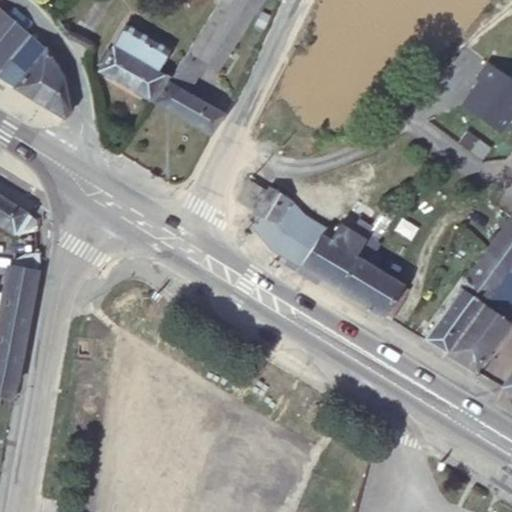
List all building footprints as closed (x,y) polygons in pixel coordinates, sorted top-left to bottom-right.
[(219,0),(186,51),(204,63),(206,61),(206,60),(245,0),(219,0)] [(259,8),(245,0),(206,60),(219,69),(259,8)] [(0,70),(30,35),(0,8),(0,70)] [(168,52),(123,26),(98,71),(148,99),(160,77),(155,73),(168,52)] [(30,35),(0,70),(0,79),(64,119),(68,111),(61,75),(45,49),(30,35)] [(186,92),(204,63),(186,51),(152,102),(210,134),(224,114),(186,92)] [(511,116),(511,81),(486,63),(476,79),(478,80),(459,107),(500,135),(511,116)] [(421,153),(413,145),(407,151),(414,159),(421,153)] [(264,190),(248,180),(237,199),(253,209),(264,190)] [(268,187),(252,214),(257,216),(275,222),(282,211),(288,200),(268,187)] [(0,223),(18,235),(37,232),(36,220),(0,196),(0,223)] [(303,216),(288,200),(282,211),(307,225),(320,233),(319,234),(329,240),(339,224),(324,228),(303,216)] [(307,225),(282,211),(275,222),(257,216),(254,224),(274,247),(300,264),(312,245),(299,237),(307,225)] [(511,216),(487,251),(510,269),(511,267),(511,216)] [(300,264),(384,315),(385,314),(401,285),(402,284),(372,266),(379,254),(374,251),(378,245),(365,236),(370,228),(358,221),(351,232),(339,224),(329,240),(319,234),(312,245),(300,264)] [(312,245),(319,234),(320,233),(307,225),(299,237),(312,245)] [(510,269),(487,251),(461,287),(483,304),(510,269)] [(41,264),(39,253),(28,254),(21,256),(16,258),(13,260),(12,263),(11,270),(6,269),(0,301),(0,397),(9,399),(14,400),(41,264)] [(511,267),(510,269),(483,304),(446,353),(475,370),(509,323),(504,319),(511,307),(511,267)] [(401,285),(385,314),(391,318),(408,289),(401,285)] [(423,338),(446,353),(483,304),(461,287),(423,338)] [(511,370),(501,386),(511,392),(511,370)] [(0,428),(3,429),(9,399),(0,397),(0,428)]
